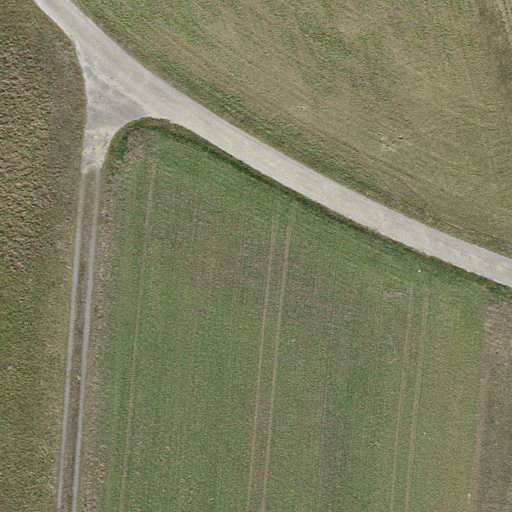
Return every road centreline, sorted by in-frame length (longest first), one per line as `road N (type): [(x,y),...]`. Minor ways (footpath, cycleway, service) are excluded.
road 1 (track): [(109,56),(511,279)]
road 2 (track): [(109,56),(73,511)]
